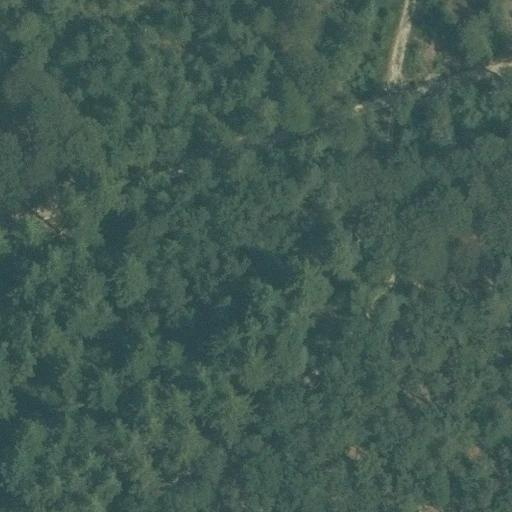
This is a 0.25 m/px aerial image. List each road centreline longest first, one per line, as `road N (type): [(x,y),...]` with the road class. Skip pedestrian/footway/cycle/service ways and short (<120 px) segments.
road 1 (track): [(112,511),(390,236),(409,99)]
road 2 (track): [(409,99),(0,232)]
